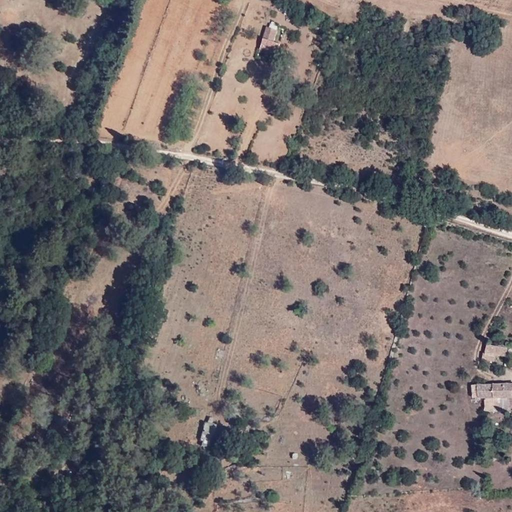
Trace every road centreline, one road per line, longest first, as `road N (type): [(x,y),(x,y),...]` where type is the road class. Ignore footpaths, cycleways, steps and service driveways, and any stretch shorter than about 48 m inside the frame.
road 1 (track): [(0,135),(131,145),(334,182),(511,234)]
road 2 (track): [(278,172),(221,407)]
road 3 (track): [(193,156),(121,288)]
road 4 (track): [(63,139),(69,91),(111,0)]
